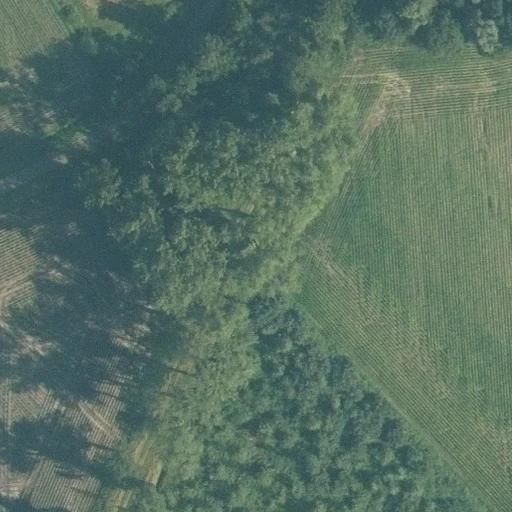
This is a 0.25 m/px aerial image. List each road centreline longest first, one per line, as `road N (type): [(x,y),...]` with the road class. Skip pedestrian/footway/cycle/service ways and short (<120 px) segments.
road 1 (track): [(125,511),(334,0)]
road 2 (unclassified): [(0,184),(108,126),(212,0)]
